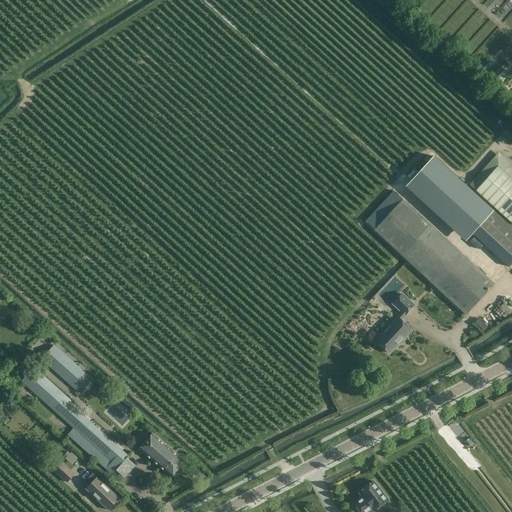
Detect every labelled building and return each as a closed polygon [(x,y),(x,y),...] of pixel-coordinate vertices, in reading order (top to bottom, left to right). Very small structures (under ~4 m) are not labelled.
[(508,140),(511,136),(511,135),(505,129),(501,134),(508,140)] [(433,156),(412,179),(472,234),(509,268),(511,264),(511,227),(493,211),(433,156)] [(511,178),(498,166),(476,190),(511,223),(511,178)] [(494,284),(403,200),(394,191),(366,221),(374,230),(466,315),(494,284)] [(388,353),(410,329),(400,320),(414,305),(401,293),(391,304),(399,312),(395,318),(396,318),(394,320),(375,341),(388,353)] [(41,359),(80,394),(92,380),(54,345),(41,359)] [(129,456),(123,451),(70,404),(72,402),(34,367),(21,382),(73,429),(67,435),(112,476),(121,466),(129,456)] [(153,434),(139,450),(171,477),(184,461),(153,434)] [(78,459),(71,452),(68,454),(67,453),(64,456),(65,458),(65,459),(71,465),(78,459)] [(61,462),(53,471),(66,483),(75,474),(61,462)] [(119,499),(97,478),(92,474),(84,482),(89,487),(87,489),(108,510),(119,499)] [(373,511),(388,500),(373,481),(363,490),(364,491),(360,494),(362,497),(353,504),(360,511),(368,511),(372,510),(373,511)]
